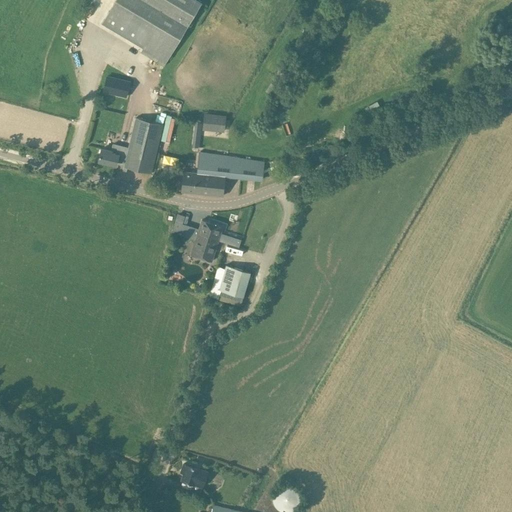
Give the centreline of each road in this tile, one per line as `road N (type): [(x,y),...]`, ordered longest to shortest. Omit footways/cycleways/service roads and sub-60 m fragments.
road 1 (unclassified): [(162,454),(205,330),(252,303),(286,214),(279,188)]
road 2 (tertiary): [(0,152),(212,205),(279,188)]
road 3 (tertiary): [(279,188),(511,92)]
